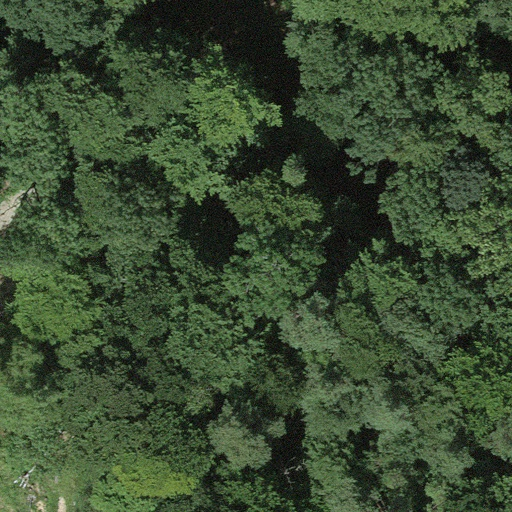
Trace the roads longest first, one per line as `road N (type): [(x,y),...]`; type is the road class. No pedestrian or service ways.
road 1 (track): [(311,511),(299,402),(300,186),(276,138),(237,119),(177,111),(109,133),(0,216)]
road 2 (track): [(321,511),(343,430),(382,371),(436,348),(489,352),(511,365)]
